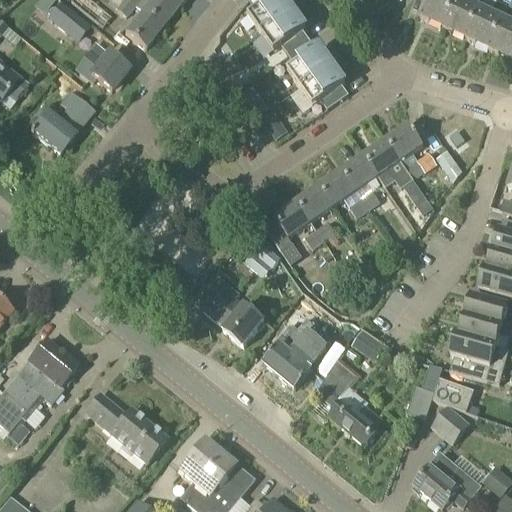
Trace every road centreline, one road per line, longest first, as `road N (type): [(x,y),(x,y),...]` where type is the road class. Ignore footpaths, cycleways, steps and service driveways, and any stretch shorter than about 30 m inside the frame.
road 1 (secondary): [(348,511),(145,346)]
road 2 (residential): [(503,110),(472,231),(398,340)]
road 3 (residential): [(238,192),(400,89)]
road 4 (residential): [(145,346),(241,224),(238,192)]
road 5 (residential): [(27,248),(133,126)]
road 6 (residential): [(133,126),(231,0)]
road 7 (secondary): [(145,346),(27,248)]
road 8 (residential): [(238,192),(219,190),(133,126)]
